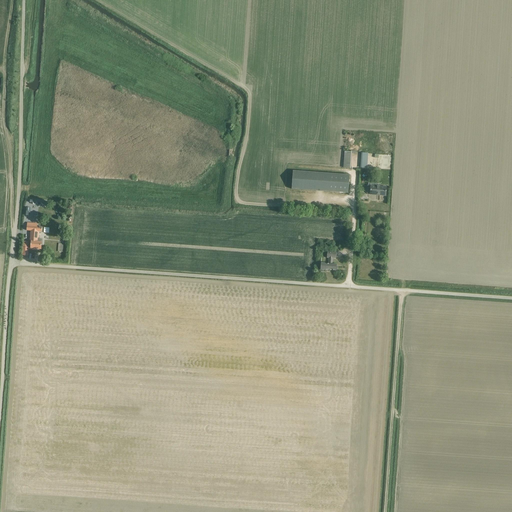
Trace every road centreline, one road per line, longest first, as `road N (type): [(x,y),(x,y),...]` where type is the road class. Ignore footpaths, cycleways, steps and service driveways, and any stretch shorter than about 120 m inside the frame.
road 1 (unclassified): [(511,298),(10,263)]
road 2 (unclassified): [(10,263),(23,0)]
road 3 (track): [(384,511),(402,290)]
road 4 (unclassified): [(0,415),(10,263)]
